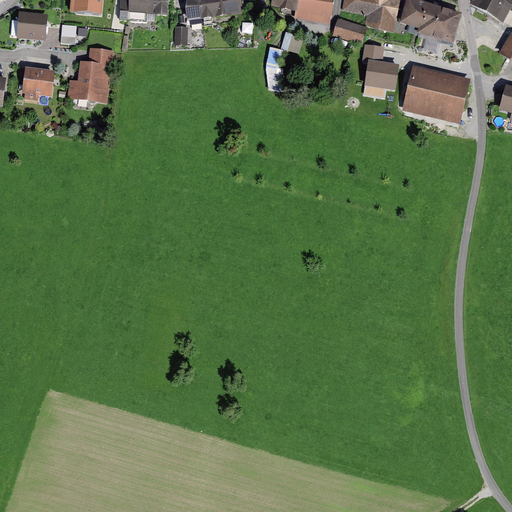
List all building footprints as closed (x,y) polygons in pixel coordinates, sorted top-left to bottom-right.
[(178,11),(177,0),(124,0),(126,14),(178,11)] [(187,0),(186,13),(187,23),(242,16),(239,0),(187,0)] [(272,0),(271,9),(296,13),(295,20),(330,26),(334,0),(272,0)] [(344,0),(342,12),(368,16),(365,28),(395,33),(401,0),(344,0)] [(463,16),(408,0),(400,25),(419,31),(417,36),(454,46),(463,16)] [(511,12),(511,0),(473,0),(470,7),(503,25),(511,12)] [(48,17),(20,14),(17,40),(46,42),(48,17)] [(367,29),(338,20),(333,38),(363,46),(367,29)] [(188,29),(175,29),(175,46),(188,47),(188,29)] [(511,35),(511,36),(500,56),(511,63),(511,35)] [(287,36),(283,49),(300,54),(304,41),(287,36)] [(61,37),(61,45),(75,46),(76,38),(61,37)] [(114,53),(90,50),(88,64),(81,63),(78,83),(70,82),(68,100),(108,105),(114,53)] [(285,93),(285,51),(269,51),(269,93),(285,93)] [(402,71),(360,61),(355,82),(397,92),(402,71)] [(471,81),(414,68),(403,112),(461,126),(471,81)] [(56,73),(26,70),(23,95),(26,95),(25,101),(38,102),(39,97),(52,99),(56,73)] [(511,88),(507,87),(499,112),(511,115),(510,122),(511,122),(511,88)]
